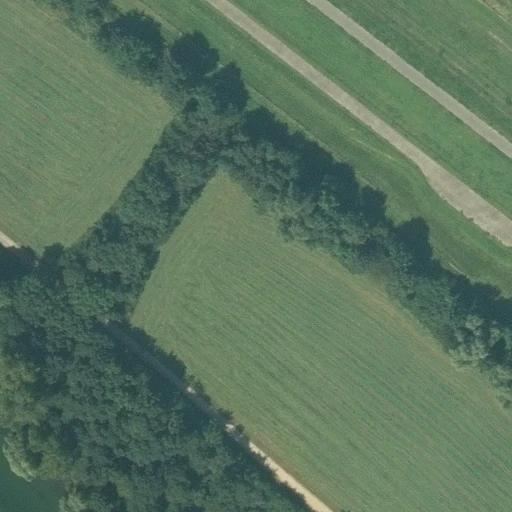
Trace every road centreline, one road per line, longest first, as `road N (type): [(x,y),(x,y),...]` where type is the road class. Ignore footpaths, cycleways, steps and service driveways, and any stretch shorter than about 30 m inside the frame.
road 1 (track): [(213,0),(511,229)]
road 2 (track): [(511,147),(322,0)]
